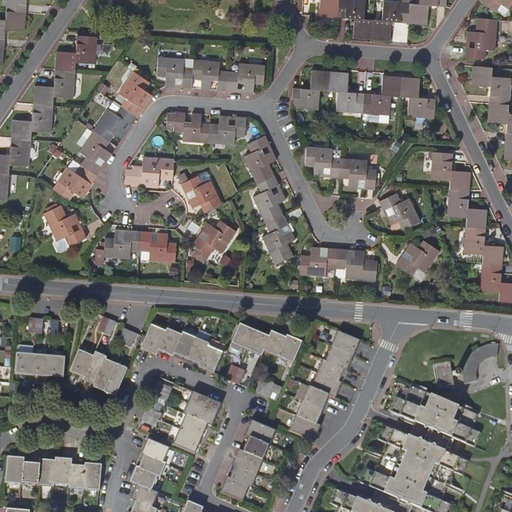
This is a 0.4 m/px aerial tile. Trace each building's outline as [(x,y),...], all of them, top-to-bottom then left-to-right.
[(7,0),(7,12),(26,13),(27,0),(7,0)] [(321,0),(320,16),(338,17),(339,0),(321,0)] [(339,0),(338,17),(356,19),(354,38),(372,40),(373,20),(365,19),(366,0),(339,0)] [(409,23),(411,3),(410,0),(403,0),(404,3),(384,2),(382,20),(373,20),(372,40),(390,41),(392,22),(409,23)] [(446,0),(419,0),(420,4),(411,3),(409,23),(427,24),(429,5),(446,6),(446,0)] [(511,1),(511,0),(479,0),(479,1),(495,12),(500,4),(507,9),(511,1)] [(26,13),(7,12),(6,21),(0,20),(0,47),(4,47),(6,29),(25,30),(26,13)] [(497,20),(478,18),(477,32),(468,32),(468,41),(476,41),(476,48),(467,48),(466,58),(486,60),(486,50),(494,51),(497,20)] [(55,70),(75,72),(76,63),(95,64),(97,37),(77,36),(75,52),(57,51),(55,70)] [(167,86),(175,87),(175,78),(183,79),(182,88),(192,88),(193,79),(193,68),(184,68),(185,59),(159,57),(158,76),(166,77),(165,86),(167,86)] [(193,68),(194,60),(185,59),(184,68),(193,68)] [(201,89),(210,90),(211,81),(218,81),(217,90),(228,91),(229,71),(220,70),(220,62),(194,60),(193,68),(193,79),(202,80),(201,89)] [(228,91),(238,92),(238,83),(245,84),(245,92),(251,93),(254,93),(255,84),(263,85),(265,65),(240,63),(239,72),(229,71),(228,91)] [(150,83),(134,72),(127,66),(118,79),(125,84),(120,93),(126,97),(120,106),(137,118),(143,109),(136,104),(140,98),(147,103),(153,95),(146,90),(150,83)] [(493,67),(473,66),(472,84),(491,86),(490,104),(509,105),(511,78),(492,76),(493,67)] [(75,72),(55,70),(54,88),(35,86),(34,104),(53,106),(54,96),(73,98),(75,72)] [(294,88),(292,108),(319,109),(320,90),(329,91),(331,71),(312,70),(311,89),(294,88)] [(331,71),(329,91),(338,92),(336,111),(363,113),(365,93),(347,92),(349,73),(331,71)] [(365,93),(363,113),(390,115),(392,96),(400,96),(402,77),(384,75),(382,95),(365,93)] [(402,77),(400,96),(409,97),(407,117),(434,119),(436,99),(418,98),(420,79),(402,77)] [(143,109),(147,103),(140,98),(136,104),(143,109)] [(93,131),(110,142),(115,135),(122,140),(128,132),(120,127),(125,121),(132,126),(137,118),(120,106),(113,101),(93,131)] [(12,139),(31,140),(32,131),(51,133),(53,106),(34,104),(33,122),(13,120),(12,139)] [(506,141),(511,141),(511,113),(508,113),(509,105),(490,104),(488,121),(507,123),(506,141)] [(202,114),(193,113),(192,122),(185,122),(186,113),(179,112),(176,112),(176,114),(168,114),(167,127),(175,127),(174,132),(183,133),(183,142),(209,144),(211,124),(201,124),(202,114)] [(246,117),(236,117),(236,126),(228,125),(229,116),(220,116),(219,125),(211,124),(209,144),(235,146),(235,137),(244,137),(246,117)] [(97,176),(112,154),(105,149),(110,142),(93,131),(79,151),(86,157),(80,165),(97,176)] [(277,160),(273,152),(265,155),(262,149),(270,145),(266,136),(248,144),(252,153),(244,157),(257,185),(275,176),(269,164),(277,160)] [(0,173),(9,174),(10,165),(29,166),(31,140),(12,139),(10,156),(0,155),(0,173)] [(307,146),(305,166),(314,167),(314,176),(323,177),(323,168),(330,168),(330,178),(340,179),(342,158),(332,157),(333,148),(307,146)] [(453,154),(433,152),(431,180),(451,181),(450,190),(469,192),(471,174),(451,172),(453,154)] [(173,179),(174,164),(174,160),(144,158),(143,166),(133,166),(133,170),(126,169),(125,183),(132,184),(132,185),(143,186),(143,177),(150,178),(150,186),(159,187),(160,179),(173,179)] [(342,158),(340,179),(349,179),(348,188),(374,190),(375,170),(367,170),(367,161),(342,158)] [(97,176),(80,165),(73,160),(53,189),(69,201),(75,193),(82,197),(87,190),(80,185),(85,179),(91,184),(97,176)] [(185,172),(178,176),(181,182),(189,178),(185,172)] [(9,174),(0,173),(0,200),(7,201),(9,174)] [(267,224),(285,216),(279,203),(286,200),(282,192),(275,195),(272,189),(279,185),(275,176),(257,185),(261,193),(254,196),(267,224)] [(205,213),(223,204),(212,181),(204,185),(200,177),(182,185),(186,194),(194,190),(197,197),(189,200),(193,208),(201,205),(205,213)] [(87,190),(91,184),(85,179),(80,185),(87,190)] [(469,192),(450,190),(448,216),(468,218),(467,227),(486,229),(488,210),(468,209),(469,192)] [(402,231),(421,222),(409,199),(401,203),(397,194),(379,202),(391,227),(398,223),(402,231)] [(71,246),(88,237),(83,227),(75,232),(72,226),(80,222),(76,213),(68,217),(62,205),(44,214),(58,241),(57,245),(61,252),(63,252),(70,249),(71,246)] [(285,216),(267,224),(272,233),(264,236),(277,264),(295,256),(289,243),(296,240),(292,232),(285,235),(282,229),(289,225),(285,216)] [(199,235),(193,244),(198,247),(193,254),(204,262),(209,255),(215,248),(222,253),(237,231),(220,219),(215,226),(209,222),(203,229),(210,234),(206,239),(199,235)] [(292,232),(289,225),(282,229),(285,235),(292,232)] [(483,264),(502,265),(504,247),(485,246),(486,229),(467,227),(465,254),(484,256),(483,264)] [(140,250),(142,231),(132,230),(131,238),(124,238),(124,230),(115,229),(114,237),(106,236),(105,256),(130,258),(131,249),(140,250)] [(142,231),(140,250),(149,251),(149,260),(175,261),(176,241),(168,241),(168,232),(159,232),(159,240),(152,240),(152,232),(142,231)] [(396,265),(421,283),(426,275),(424,273),(439,252),(423,240),(418,247),(411,242),(396,265)] [(301,255),(300,275),(326,277),(327,268),(336,268),(338,249),(334,249),(327,248),(327,257),(320,257),(320,248),(311,248),(310,256),(301,255)] [(338,249),(336,268),(336,278),(377,281),(378,261),(364,260),(365,251),(355,251),(355,259),(348,259),(348,250),(340,249),(338,249)] [(502,265),(483,264),(481,291),(501,292),(500,300),(511,301),(511,283),(501,283),(502,265)] [(104,333),(110,319),(103,316),(96,330),(104,333)] [(30,318),(29,318),(27,334),(35,335),(37,318),(30,318)] [(37,318),(35,335),(44,335),(45,319),(37,318)] [(52,319),(51,336),(59,336),(60,320),(52,319)] [(115,321),(110,319),(104,333),(109,335),(115,321)] [(247,349),(255,330),(240,323),(232,343),(247,349)] [(152,325),(142,346),(141,348),(156,355),(158,350),(166,331),(152,325)] [(167,328),(166,331),(158,350),(173,356),(182,334),(167,328)] [(124,345),(131,331),(125,329),(119,343),(124,345)] [(255,330),(247,349),(262,356),(264,350),(270,336),(255,330)] [(136,333),(131,331),(124,345),(130,347),(136,333)] [(270,336),(264,350),(279,356),(287,338),(272,331),(270,336)] [(360,340),(339,331),(332,346),(354,355),(360,340)] [(182,334),(173,356),(186,362),(196,338),(183,332),(182,334)] [(288,335),(287,338),(279,356),(293,363),(302,342),(288,335)] [(196,338),(186,362),(198,367),(208,346),(209,343),(196,338)] [(485,357),(483,344),(479,345),(476,347),(471,349),(468,352),(464,356),(461,360),(459,365),(458,369),(457,373),(457,377),(458,381),(458,384),(470,380),(469,377),(470,372),(471,368),(473,364),(475,361),(478,359),(481,358),(485,357)] [(208,346),(198,367),(213,373),(223,352),(208,346)] [(354,355),(332,346),(326,361),(347,370),(354,355)] [(70,371),(85,377),(94,356),(79,350),(70,371)] [(84,380),(94,384),(105,359),(106,357),(96,352),(94,356),(85,377),(84,380)] [(16,373),(32,375),(34,354),(18,353),(16,373)] [(32,375),(48,376),(49,355),(34,354),(32,375)] [(63,377),(65,357),(49,355),(48,376),(63,377)] [(105,359),(94,384),(93,387),(104,391),(116,363),(105,359)] [(347,370),(326,361),(323,360),(318,372),(342,383),(347,370)] [(115,396),(128,368),(116,363),(104,391),(115,396)] [(434,378),(449,373),(446,363),(431,368),(434,378)] [(233,382),(239,368),(232,364),(226,379),(227,379),(233,382)] [(239,368),(233,382),(240,385),(247,371),(239,368)] [(311,387),(329,395),(335,397),(342,383),(318,372),(311,387)] [(449,373),(434,378),(437,391),(453,386),(449,373)] [(262,395),(268,380),(261,377),(255,392),(262,395)] [(268,397),(270,398),(276,384),(268,380),(262,395),(268,397)] [(156,389),(170,395),(173,388),(159,382),(156,389)] [(329,395),(311,387),(309,386),(303,400),(323,409),(329,395)] [(391,411),(415,421),(452,437),(474,447),(480,433),(472,429),(478,415),(412,387),(406,401),(397,398),(391,411)] [(170,395),(156,389),(152,397),(167,403),(170,395)] [(221,404),(193,392),(188,403),(216,415),(221,404)] [(323,409),(303,400),(297,415),(317,423),(323,409)] [(184,414),(186,415),(208,424),(211,426),(216,415),(188,403),(184,414)] [(145,414),(159,420),(162,413),(148,407),(145,414)] [(142,421),(141,422),(156,427),(159,420),(145,414),(142,421)] [(202,439),(208,424),(186,415),(180,429),(202,439)] [(317,423),(297,415),(290,430),(314,440),(321,425),(317,423)] [(248,436),(269,446),(276,431),(252,420),(246,435),(248,436)] [(450,442),(452,437),(415,421),(414,425),(409,436),(446,451),(450,442)] [(468,461),(446,451),(409,436),(385,425),(379,440),(388,444),(376,472),(367,468),(361,482),(377,489),(413,504),(430,511),(446,511),(450,504),(441,500),(453,472),(462,476),(468,461)] [(195,454),(202,439),(180,429),(174,444),(195,454)] [(269,446),(248,436),(242,451),(263,460),(269,446)] [(142,454),(166,464),(169,465),(175,452),(169,449),(170,448),(148,439),(142,454)] [(263,460),(242,451),(240,450),(233,465),(257,474),(263,460)] [(158,476),(160,477),(166,464),(142,454),(136,467),(158,476)] [(8,456),(6,482),(22,484),(24,461),(24,458),(8,456)] [(69,485),(71,462),(71,459),(56,458),(55,460),(54,484),(69,485)] [(40,459),(40,463),(38,485),(53,486),(54,484),(55,460),(40,459)] [(38,485),(40,463),(24,461),(22,484),(38,485)] [(86,463),(71,462),(69,485),(69,488),(83,489),(86,463)] [(102,464),(86,463),(83,489),(100,490),(102,464)] [(249,487),(251,487),(257,474),(233,465),(228,478),(249,487)] [(137,484),(151,490),(158,476),(136,467),(130,481),(137,484)] [(249,487),(228,478),(221,492),(243,501),(249,487)] [(133,500),(152,508),(159,493),(151,490),(137,484),(131,498),(133,500)] [(409,511),(410,511),(413,504),(377,489),(374,496),(371,504),(390,511),(409,511)] [(390,511),(371,504),(337,490),(331,504),(339,507),(337,511),(390,511)] [(128,511),(156,511),(158,510),(152,508),(133,500),(128,511)] [(189,501),(183,511),(201,511),(202,510),(203,507),(189,501)]
